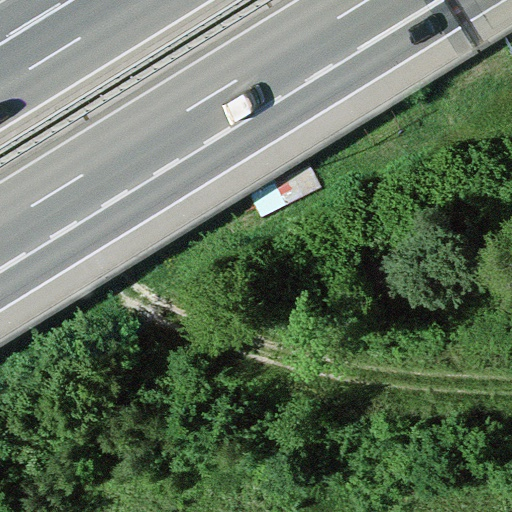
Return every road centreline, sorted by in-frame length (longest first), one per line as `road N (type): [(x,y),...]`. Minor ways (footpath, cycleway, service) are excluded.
road 1 (motorway): [(0,225),(335,19)]
road 2 (motorway): [(142,0),(0,87)]
